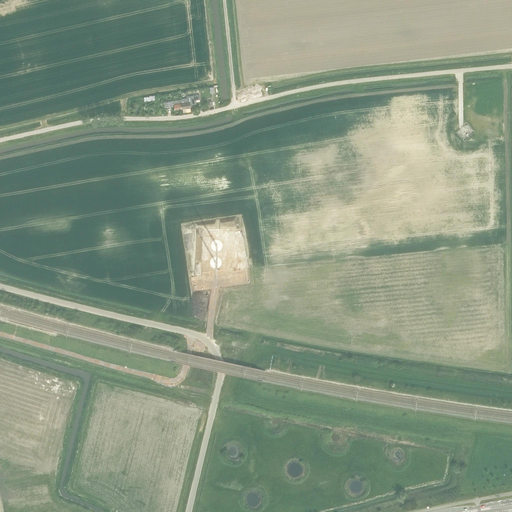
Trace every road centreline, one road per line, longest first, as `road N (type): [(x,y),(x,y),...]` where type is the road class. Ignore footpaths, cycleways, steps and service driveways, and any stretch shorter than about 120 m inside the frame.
road 1 (unclassified): [(189,511),(220,375),(207,341),(0,287)]
road 2 (unclassified): [(236,107),(307,89),(511,67)]
road 3 (unclassified): [(0,141),(236,107)]
